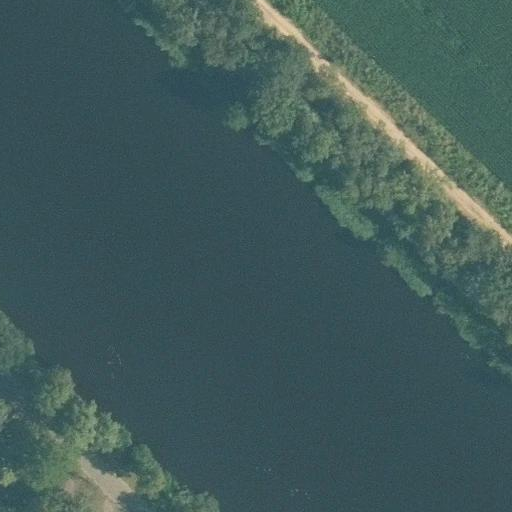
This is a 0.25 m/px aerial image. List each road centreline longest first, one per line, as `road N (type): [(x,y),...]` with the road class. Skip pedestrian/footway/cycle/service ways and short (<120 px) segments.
road 1 (track): [(251,0),(511,247)]
road 2 (unclassified): [(136,511),(0,380)]
